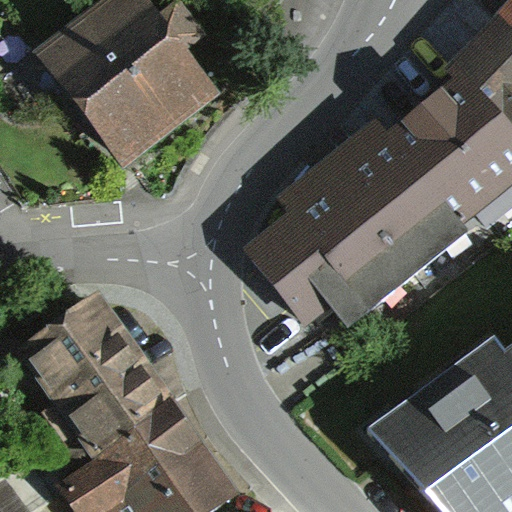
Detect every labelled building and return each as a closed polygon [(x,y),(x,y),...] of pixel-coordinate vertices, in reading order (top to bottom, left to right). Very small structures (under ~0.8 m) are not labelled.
[(146,0),(109,0),(37,55),(126,170),(221,98),(146,0)] [(511,0),(506,6),(497,14),(511,27),(511,0)] [(511,27),(497,14),(444,67),(453,75),(444,82),(387,130),(379,118),(323,165),(276,199),(287,212),(244,251),(308,328),(332,308),(348,329),(469,231),(463,224),(475,213),(487,227),(511,206),(511,27)] [(21,347),(48,381),(127,324),(99,293),(21,347)] [(42,385),(97,457),(172,398),(178,394),(127,324),(48,381),(42,385)] [(511,511),(511,347),(503,353),(495,339),(370,428),(442,511),(511,511)] [(54,488),(72,511),(112,511),(203,441),(172,398),(97,457),(54,488)] [(210,511),(239,490),(203,441),(112,511),(210,511)] [(32,511),(9,479),(0,485),(0,511),(32,511)]
